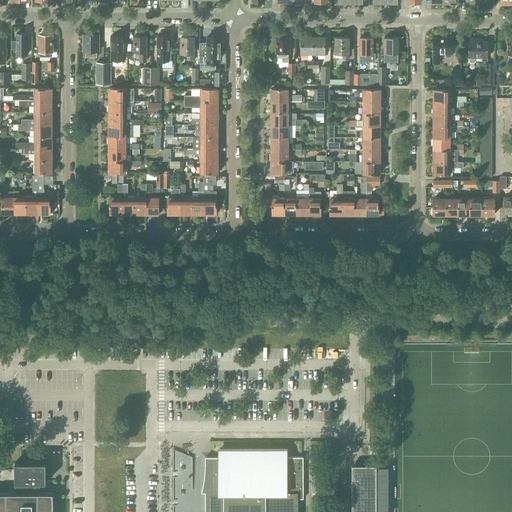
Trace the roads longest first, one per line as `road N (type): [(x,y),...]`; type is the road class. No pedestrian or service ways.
road 1 (unclassified): [(89,365),(354,364)]
road 2 (residential): [(234,233),(235,18)]
road 3 (residential): [(68,232),(68,17)]
road 4 (residential): [(416,233),(416,19)]
road 5 (unclassified): [(511,319),(354,326),(354,364)]
road 6 (residential): [(234,233),(416,233)]
road 7 (residential): [(416,19),(235,18)]
road 8 (residential): [(235,18),(68,17)]
road 9 (residential): [(68,232),(234,233)]
